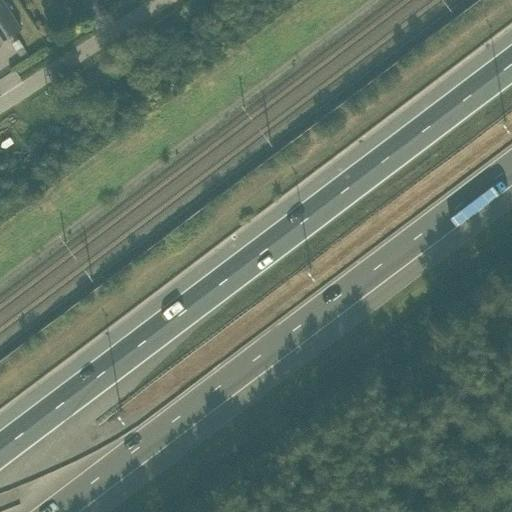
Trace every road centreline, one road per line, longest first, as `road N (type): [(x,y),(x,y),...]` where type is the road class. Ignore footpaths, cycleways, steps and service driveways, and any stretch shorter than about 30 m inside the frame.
road 1 (motorway): [(511,61),(0,439)]
road 2 (motorway): [(58,511),(511,173)]
road 3 (residential): [(160,0),(0,104)]
